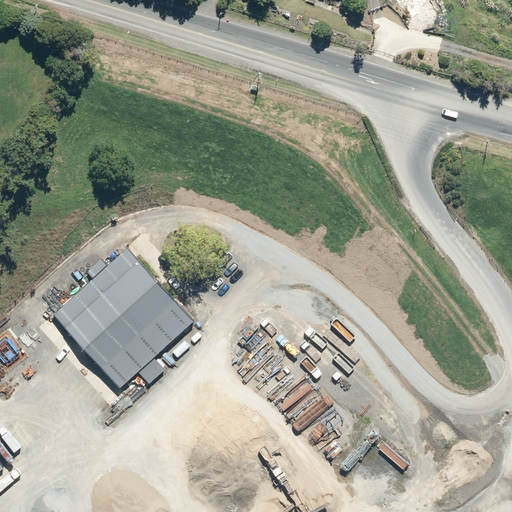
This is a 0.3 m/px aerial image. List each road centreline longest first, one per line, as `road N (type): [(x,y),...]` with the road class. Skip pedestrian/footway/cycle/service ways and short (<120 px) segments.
road 1 (secondary): [(511,126),(88,0)]
road 2 (track): [(409,99),(404,122),(417,180),(500,327),(511,368)]
road 3 (track): [(0,452),(30,452),(126,511)]
